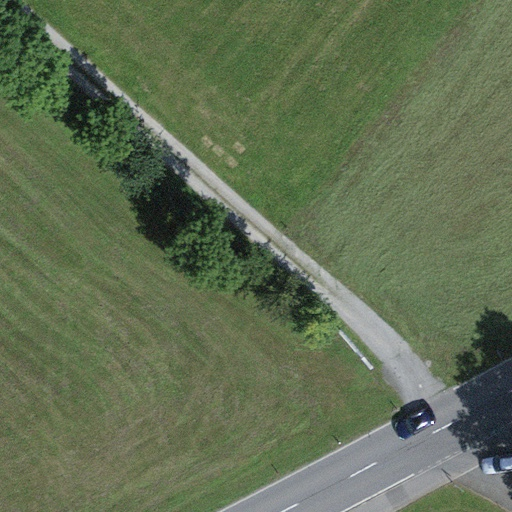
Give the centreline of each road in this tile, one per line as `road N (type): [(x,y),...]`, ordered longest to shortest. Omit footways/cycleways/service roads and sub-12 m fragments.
road 1 (track): [(2,0),(468,410)]
road 2 (secondary): [(511,385),(258,511)]
